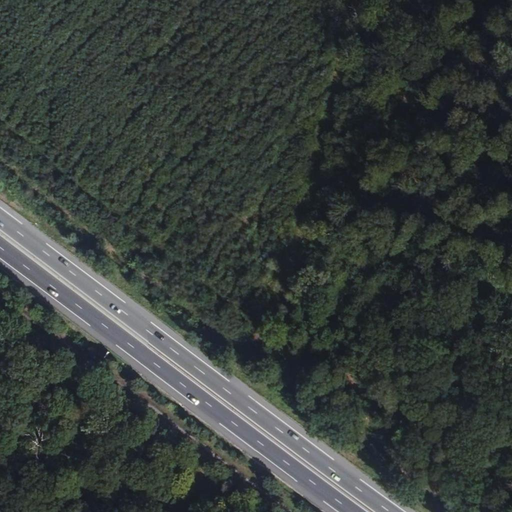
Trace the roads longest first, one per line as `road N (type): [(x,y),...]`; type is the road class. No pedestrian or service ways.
road 1 (motorway): [(397,511),(0,216)]
road 2 (motorway): [(0,247),(358,511)]
road 3 (track): [(294,511),(0,301)]
road 4 (unknown): [(288,298),(361,0)]
